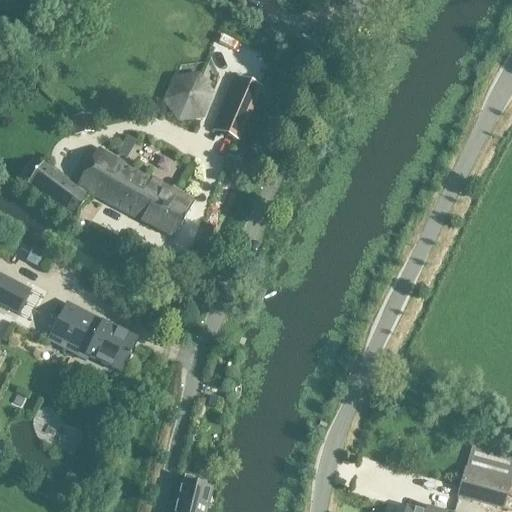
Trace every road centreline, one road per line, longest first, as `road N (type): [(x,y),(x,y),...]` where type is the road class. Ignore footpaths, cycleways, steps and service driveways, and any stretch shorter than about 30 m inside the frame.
road 1 (unclassified): [(161,511),(224,291),(362,0)]
road 2 (unclassified): [(320,511),(335,436),(360,375),(511,61)]
